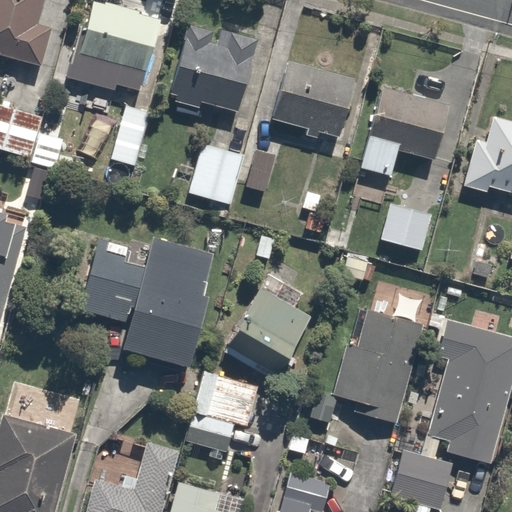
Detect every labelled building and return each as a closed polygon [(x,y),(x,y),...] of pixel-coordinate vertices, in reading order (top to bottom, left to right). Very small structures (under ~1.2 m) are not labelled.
[(33,18),(38,0),(0,0),(0,51),(38,63),(50,23),(33,18)] [(113,81),(146,90),(154,58),(149,56),(160,14),(106,0),(87,0),(74,51),(118,63),(113,81)] [(199,99),(239,108),(256,33),(217,24),(216,30),(184,23),(166,99),(197,107),(199,99)] [(350,75),(283,61),(271,119),(338,133),(350,75)] [(378,87),(359,167),(390,174),(396,147),(428,155),(440,102),(378,87)] [(45,113),(0,100),(0,145),(34,155),(45,113)] [(150,110),(123,104),(111,156),(137,162),(150,110)] [(472,136),(461,186),(484,191),(486,183),(511,188),(511,120),(488,115),(483,139),(472,136)] [(239,151),(198,141),(186,189),(228,199),(239,151)] [(275,150),(251,145),(243,182),(267,187),(275,150)] [(431,210),(387,198),(376,236),(420,248),(431,210)] [(0,322),(30,228),(9,222),(13,212),(0,207),(0,322)] [(147,233),(141,258),(125,254),(128,240),(94,232),(75,312),(128,325),(123,347),(184,362),(211,249),(147,233)] [(310,316),(256,285),(220,347),(274,378),(310,316)] [(358,299),(329,391),(354,399),(351,407),(390,420),(422,319),(358,299)] [(511,379),(511,334),(445,317),(434,363),(440,364),(417,455),(399,451),(388,493),(409,499),(407,509),(419,511),(426,511),(429,504),(440,506),(452,461),(433,456),(437,442),(492,456),(511,379)] [(0,393),(26,399),(35,355),(0,347),(0,393)] [(256,379),(202,365),(184,435),(238,449),(256,379)] [(321,422),(334,396),(314,386),(301,412),(321,422)] [(0,511),(50,511),(73,420),(0,403),(0,511)] [(157,511),(174,447),(130,436),(127,447),(98,440),(79,511),(157,511)] [(318,511),(327,482),(286,470),(273,511),(318,511)] [(245,511),(248,504),(177,479),(165,511),(245,511)]
